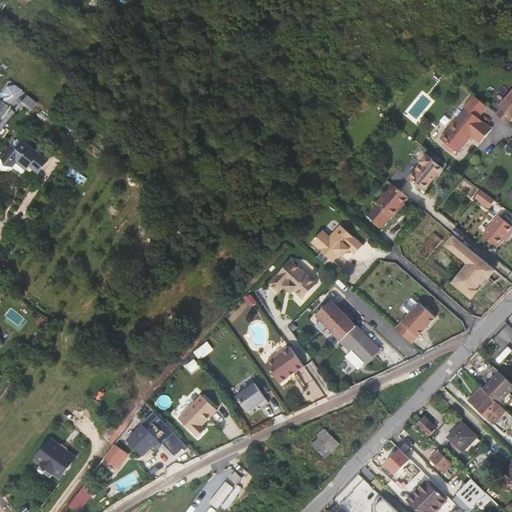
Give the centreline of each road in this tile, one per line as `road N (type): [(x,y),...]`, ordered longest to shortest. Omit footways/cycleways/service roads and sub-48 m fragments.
road 1 (residential): [(115,511),(432,356),(462,352)]
road 2 (tertiary): [(462,352),(308,511)]
road 3 (unknown): [(511,271),(407,182)]
